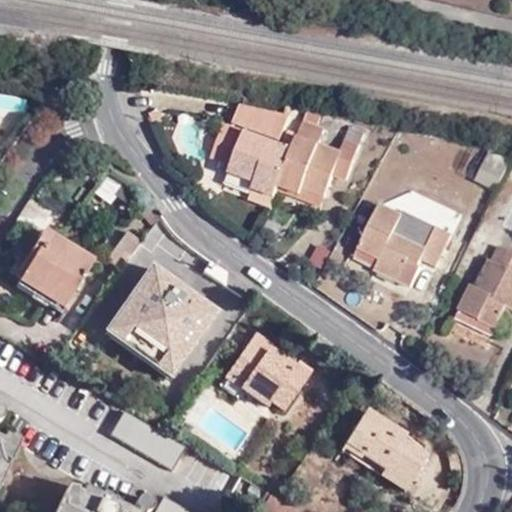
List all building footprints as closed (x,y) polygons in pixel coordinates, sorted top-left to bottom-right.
[(9,117),(23,123),(32,101),(18,95),(9,117)] [(289,122),(291,118),(244,113),(237,129),(282,148),(293,123),(289,122)] [(328,133),(309,124),(300,145),(282,191),(304,200),(307,192),(328,201),(337,180),(350,185),(369,139),(354,132),(344,158),(322,148),(328,133)] [(223,159),(238,165),(234,174),(250,180),(250,183),(251,187),(253,191),(256,194),(253,201),(273,209),(281,191),(282,191),(300,145),(290,141),(285,154),(228,130),(219,151),(226,154),(223,159)] [(476,179),(495,187),(511,151),(511,147),(490,147),(476,179)] [(226,154),(219,151),(216,156),(223,159),(226,154)] [(250,183),(250,180),(234,174),(230,183),(256,194),(253,191),(251,187),(250,183)] [(282,191),(281,193),(324,211),(328,201),(307,192),(304,200),(282,191)] [(402,216),(379,205),(358,249),(379,259),(376,266),(374,270),(411,288),(423,263),(440,271),(457,237),(404,211),(402,216)] [(170,231),(160,218),(152,230),(164,241),(170,231)] [(109,259),(123,270),(144,241),(130,230),(109,259)] [(91,261),(48,233),(31,258),(21,251),(9,271),(64,305),(91,261)] [(468,242),(457,237),(440,271),(451,276),(468,242)] [(175,251),(189,262),(196,252),(182,242),(175,251)] [(471,283),(458,309),(493,326),(498,329),(509,308),(511,308),(511,251),(500,246),(492,264),(489,262),(477,286),(471,283)] [(379,259),(358,249),(355,256),(376,266),(379,259)] [(211,276),(228,288),(234,278),(217,267),(211,276)] [(162,288),(156,297),(151,295),(137,315),(160,330),(155,338),(174,351),(199,314),(162,288)] [(493,326),(458,309),(454,318),(489,335),(493,326)] [(243,386),(282,412),(315,367),(290,350),(286,355),(272,346),(278,340),(260,327),(230,367),(247,379),(243,386)] [(391,399),(401,384),(378,370),(368,384),(391,399)] [(187,444),(126,408),(110,436),(171,472),(187,444)] [(365,450),(413,476),(426,452),(393,433),(396,428),(363,409),(343,445),(362,455),(365,450)] [(0,481),(20,441),(14,434),(11,440),(4,437),(2,440),(0,444),(0,481)] [(365,450),(362,455),(360,459),(382,470),(378,477),(405,491),(413,476),(365,450)] [(273,478),(265,489),(272,493),(276,496),(284,486),(273,478)] [(267,500),(272,493),(265,489),(261,497),(267,500)] [(151,506),(150,503),(149,501),(146,499),(143,498),(140,498),(137,500),(135,503),(134,506),(135,509),(136,511),(113,511),(82,496),(76,494),(76,490),(67,490),(55,511),(148,511),(149,511),(150,509),(151,506)] [(102,499),(85,490),(82,496),(113,511),(128,511),(115,505),(116,503),(103,497),(102,499)] [(279,511),(286,501),(276,496),(272,493),(267,500),(260,511),(279,511)] [(189,511),(164,497),(150,503),(151,506),(150,509),(149,511),(148,511),(189,511)] [(303,511),(286,501),(279,511),(303,511)]
